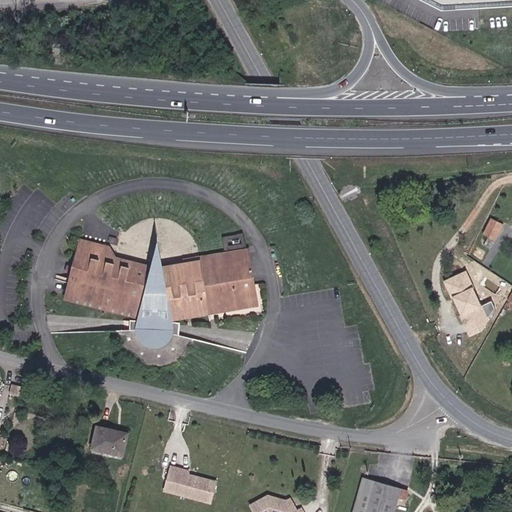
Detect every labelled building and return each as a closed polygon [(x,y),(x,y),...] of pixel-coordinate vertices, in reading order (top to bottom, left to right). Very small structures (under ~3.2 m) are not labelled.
[(511,0),(413,0),(415,10),(511,2),(511,0)] [(507,225),(495,218),(486,235),(497,243),(507,225)] [(114,246),(82,238),(66,301),(141,320),(134,321),(134,327),(134,331),(120,331),(120,338),(124,347),(129,357),(135,365),(149,369),(162,369),(173,366),(192,354),(198,341),(183,336),(183,330),(184,324),(177,323),(262,308),(254,249),(163,266),(157,240),(151,265),(119,258),(114,246)] [(493,300),(484,304),(468,269),(446,279),(470,335),(493,324),(488,313),(497,309),(493,300)] [(132,433),(98,426),(94,450),(127,457),(132,433)] [(218,480),(169,466),(162,493),(210,506),(218,480)] [(410,501),(412,491),(367,478),(357,511),(398,511),(403,499),(410,501)] [(271,496),(252,506),(255,511),(307,511),(305,507),(301,509),(294,498),(289,501),(271,496)]
